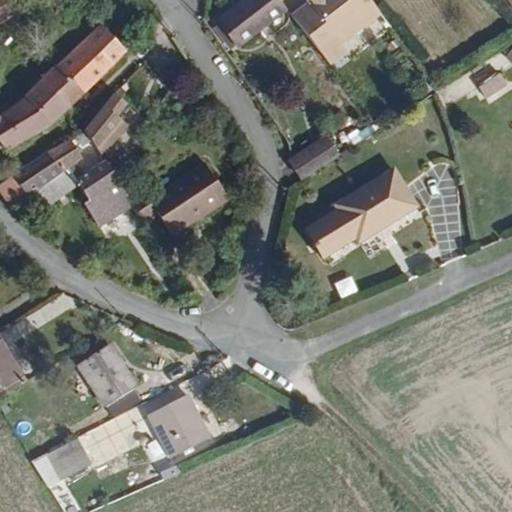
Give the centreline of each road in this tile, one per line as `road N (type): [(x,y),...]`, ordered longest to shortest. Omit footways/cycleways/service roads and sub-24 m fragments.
road 1 (residential): [(231,341),(269,197),(265,157),(171,0)]
road 2 (residential): [(511,255),(283,355),(231,341)]
road 3 (residential): [(231,341),(67,271),(0,221)]
road 4 (track): [(283,355),(323,411),(421,511)]
